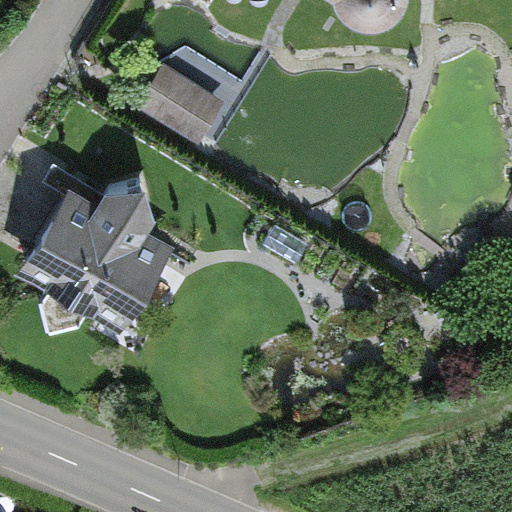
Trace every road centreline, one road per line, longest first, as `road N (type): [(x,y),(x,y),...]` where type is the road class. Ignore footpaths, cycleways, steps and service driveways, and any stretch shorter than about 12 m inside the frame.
road 1 (tertiary): [(186,511),(0,431)]
road 2 (residential): [(72,0),(0,123)]
